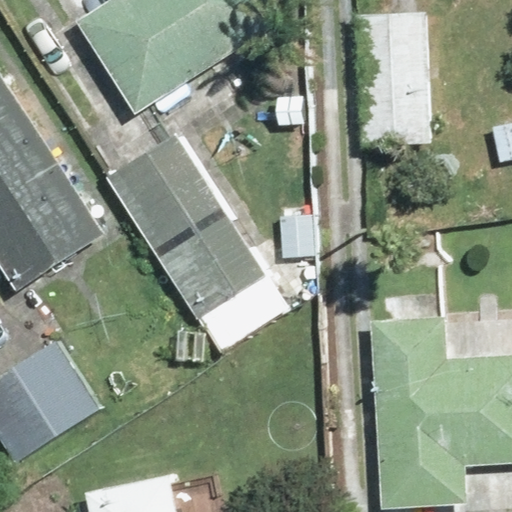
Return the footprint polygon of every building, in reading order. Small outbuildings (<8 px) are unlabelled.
[(121,0),(93,20),(149,106),(297,10),(290,0),(121,0)] [(445,4),(373,6),(376,137),(448,136),(445,4)] [(18,64),(0,76),(0,241),(35,296),(128,237),(18,64)] [(202,134),(126,182),(201,300),(277,252),(202,134)] [(457,309),(386,314),(398,507),(479,502),(477,463),(511,460),(511,359),(461,363),(457,309)] [(72,337),(0,380),(0,429),(24,469),(117,413),(72,337)] [(224,511),(215,468),(96,495),(100,511),(224,511)]
